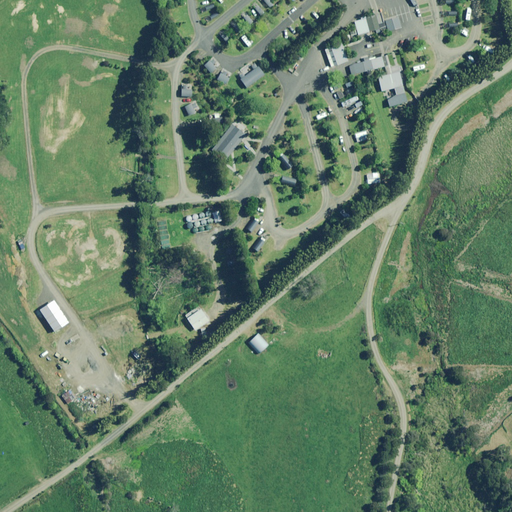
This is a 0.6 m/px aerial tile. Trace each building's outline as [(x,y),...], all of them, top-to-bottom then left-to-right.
[(214,8),(212,4),(204,7),(206,12),(214,8)] [(258,4),(254,7),(259,13),(262,10),(258,4)] [(247,14),(244,17),(248,22),(252,19),(247,14)] [(378,27),(374,14),(354,21),(358,34),(378,27)] [(397,15),(385,19),(388,29),(400,26),(397,15)] [(236,23),(233,26),(238,32),(241,29),(236,23)] [(224,32),(221,35),(226,41),(230,37),(224,32)] [(347,61),(341,44),(327,49),(333,66),(347,61)] [(382,56),(372,58),(375,67),(384,64),(382,56)] [(370,58),(351,63),(354,74),(373,69),(370,58)] [(209,60),(203,66),(210,74),(216,68),(209,60)] [(246,89),(264,75),(258,66),(239,80),(246,89)] [(398,71),(377,76),(381,90),(392,87),(396,103),(406,101),(398,71)] [(229,79),(220,73),(216,80),(225,85),(229,79)] [(165,87),(160,85),(156,98),(164,101),(167,92),(163,91),(165,87)] [(191,87),(181,87),(181,96),(191,96),(191,87)] [(190,102),(184,105),(188,115),(195,112),(190,102)] [(231,123),(215,144),(229,153),(244,132),(231,123)] [(284,155),(277,160),(286,171),(293,166),(284,155)] [(0,171),(0,189),(11,185),(5,169),(0,171)] [(294,187),(296,179),(283,176),(281,184),(294,187)] [(222,221),(219,210),(212,212),(215,223),(222,221)] [(258,223),(252,219),(245,229),(251,233),(258,223)] [(265,242),(259,238),(251,249),(257,253),(265,242)] [(38,309),(53,331),(68,321),(53,299),(38,309)] [(268,345),(258,334),(247,343),(258,354),(268,345)] [(76,399),(69,389),(61,394),(68,404),(76,399)]
